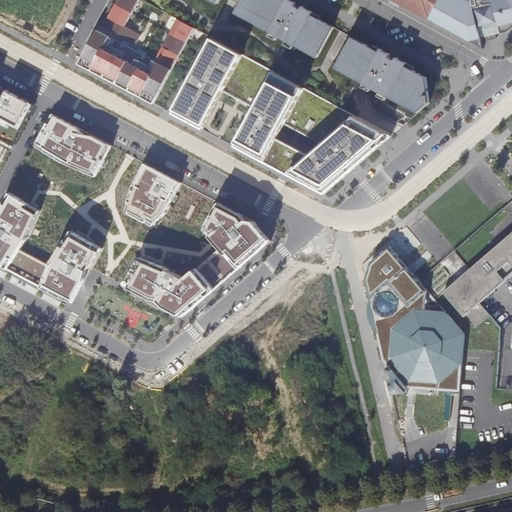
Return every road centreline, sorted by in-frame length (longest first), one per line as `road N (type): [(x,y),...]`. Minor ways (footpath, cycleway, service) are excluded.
road 1 (residential): [(310,229),(151,361),(0,282)]
road 2 (residential): [(51,89),(310,229)]
road 3 (residential): [(498,79),(371,190),(310,229)]
road 4 (unclassified): [(362,0),(498,79)]
road 5 (primary): [(511,484),(384,511)]
